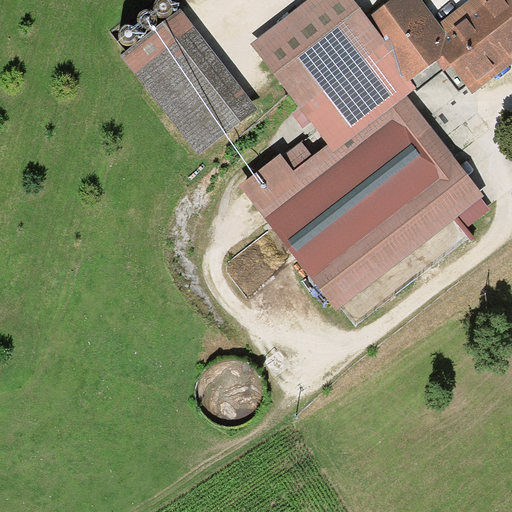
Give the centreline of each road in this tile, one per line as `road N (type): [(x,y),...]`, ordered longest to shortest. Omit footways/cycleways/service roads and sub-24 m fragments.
road 1 (track): [(511,113),(490,143),(505,226),(301,398)]
road 2 (track): [(139,511),(261,434),(301,398)]
